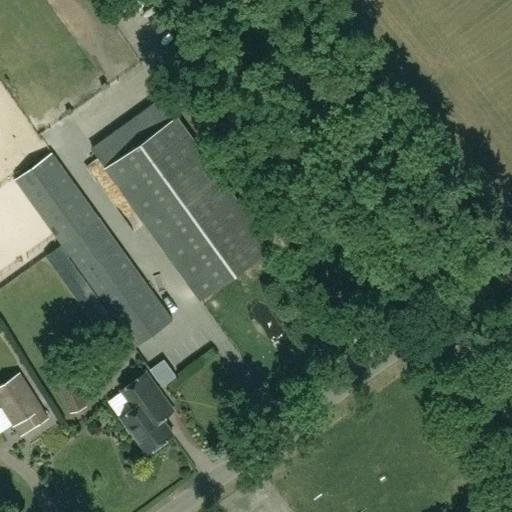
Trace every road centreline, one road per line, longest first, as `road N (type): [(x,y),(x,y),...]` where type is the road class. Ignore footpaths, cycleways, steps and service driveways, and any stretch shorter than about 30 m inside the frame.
road 1 (tertiary): [(172,511),(511,266)]
road 2 (track): [(450,310),(231,0)]
